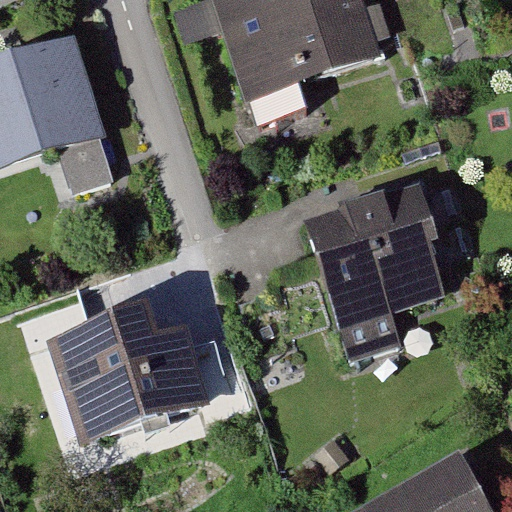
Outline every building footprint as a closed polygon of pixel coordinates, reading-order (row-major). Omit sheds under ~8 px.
[(355,0),(203,0),(244,113),(379,65),(355,0)] [(67,48),(0,71),(0,181),(102,147),(67,48)] [(417,193),(297,237),(348,375),(401,355),(392,329),(445,309),(428,262),(441,257),(417,193)] [(141,317),(41,356),(81,459),(208,410),(182,341),(154,352),(141,317)] [(476,511),(451,469),(380,511),(476,511)]
